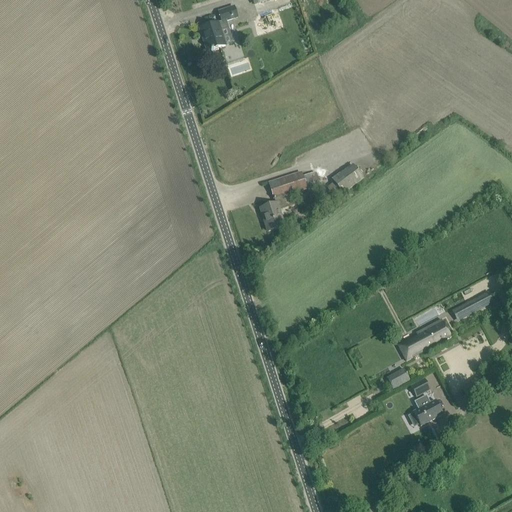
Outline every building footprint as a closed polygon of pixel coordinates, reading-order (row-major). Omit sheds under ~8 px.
[(237,18),(234,8),(219,13),(221,20),(222,22),(200,29),(202,37),(204,36),(206,41),(204,42),(207,52),(211,51),(211,52),(213,51),(225,47),(225,46),(233,43),(229,30),(227,22),(237,18)] [(321,198),(328,206),(342,195),(342,196),(364,180),(352,166),(331,182),(333,184),(327,189),(329,192),(321,198)] [(268,185),(273,201),(290,195),(307,190),(302,178),(301,174),(268,185)] [(290,195),(273,201),(275,205),(261,210),(264,220),(265,219),(268,231),(268,232),(283,227),(278,212),(294,207),(290,195)] [(473,316),(468,307),(452,316),(456,324),(457,323),(468,318),(473,316)] [(403,356),(406,362),(451,338),(441,321),(416,334),(418,339),(406,345),(410,353),(403,356)] [(393,391),(410,382),(404,370),(387,380),(393,391)] [(425,380),(411,388),(414,393),(416,398),(430,391),(425,380)] [(418,411),(413,413),(416,420),(420,427),(443,415),(436,401),(431,404),(427,397),(414,404),(418,411)] [(415,511),(409,497),(397,501),(401,511),(415,511)]
